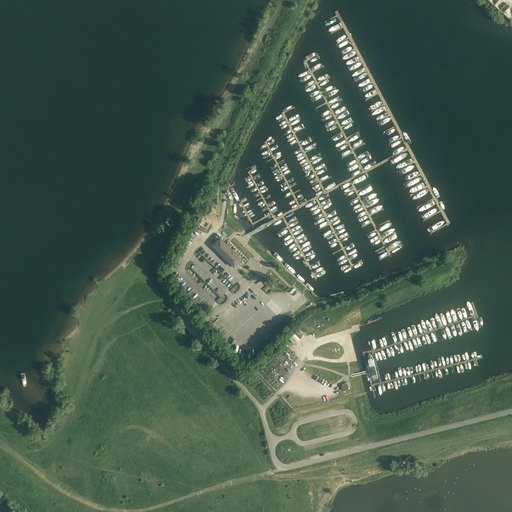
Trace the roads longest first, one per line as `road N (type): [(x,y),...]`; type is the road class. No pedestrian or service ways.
road 1 (unclassified): [(173,307),(255,401),(281,468),(511,411)]
road 2 (track): [(171,511),(193,494),(281,468)]
